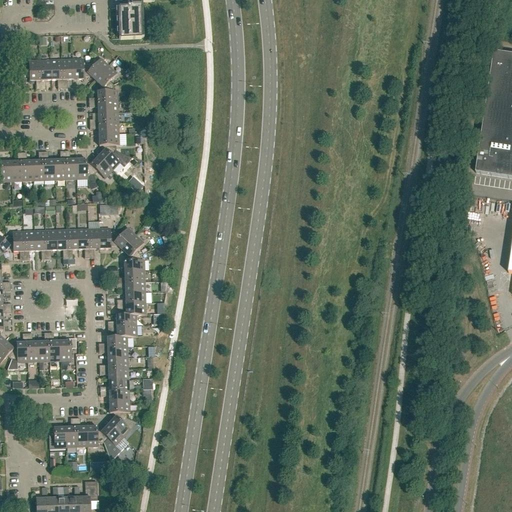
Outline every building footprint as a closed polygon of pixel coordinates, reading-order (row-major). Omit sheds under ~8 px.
[(129,0),(130,9),(118,9),(120,40),(141,40),(140,3),(151,3),(150,0),(129,0)] [(511,55),(494,53),(476,174),(511,179),(511,55)] [(95,82),(108,67),(100,60),(93,68),(88,64),(85,74),(95,82)] [(67,81),(73,81),(72,61),(61,62),(62,91),(67,90),(67,81)] [(85,74),(88,64),(83,64),(83,61),(72,61),(73,81),(84,81),(84,74),(85,74)] [(36,92),(41,91),(40,62),(28,63),(29,82),(36,82),(36,92)] [(45,82),(51,82),(50,62),(40,62),(41,91),(46,91),(45,82)] [(58,91),(62,91),(61,62),(50,62),(51,82),(57,82),(58,91)] [(104,91),(113,86),(110,83),(117,75),(108,67),(95,82),(104,91)] [(98,104),(117,103),(117,92),(114,92),(113,86),(104,91),(104,92),(97,93),(98,104)] [(98,104),(89,104),(89,102),(88,102),(89,109),(98,109),(98,115),(118,114),(117,103),(98,104)] [(89,126),(118,125),(118,114),(98,115),(98,121),(89,121),(89,126)] [(99,136),(119,135),(118,125),(89,126),(89,131),(98,130),(99,136)] [(106,149),(116,153),(116,147),(119,147),(119,135),(99,136),(99,147),(106,147),(106,149)] [(132,159),(116,153),(106,149),(97,158),(112,172),(119,165),(124,169),(130,162),(129,162),(132,159)] [(76,181),(75,161),(70,161),(69,152),(64,153),(65,181),(76,181)] [(33,183),(44,182),(43,153),(38,153),(38,163),(32,163),(33,183)] [(55,182),(54,162),(48,162),(48,153),(43,153),(44,182),(55,182)] [(55,182),(65,181),(64,153),(60,153),(60,162),(54,162),(55,182)] [(12,183),(22,183),(21,154),(16,154),(17,163),(11,164),(12,183)] [(33,183),(32,163),(27,163),(26,154),(21,154),(22,183),(33,183)] [(105,180),(112,172),(97,158),(88,168),(93,177),(97,173),(105,180)] [(12,183),(11,164),(0,164),(0,162),(0,161),(0,173),(0,184),(12,183)] [(93,177),(88,168),(87,168),(86,161),(75,161),(76,181),(87,181),(87,186),(91,191),(98,188),(93,177)] [(51,197),(45,197),(45,207),(61,206),(61,192),(51,192),(51,197)] [(110,234),(110,230),(99,231),(100,250),(111,250),(111,243),(112,243),(116,233),(110,234)] [(127,230),(120,237),(116,233),(112,243),(122,251),(135,237),(127,230)] [(72,251),(78,251),(77,231),(67,232),(68,261),(72,260),(72,251)] [(84,260),(89,260),(88,231),(77,231),(78,251),(84,251),(84,260)] [(94,251),(100,250),(99,231),(88,231),(89,260),(94,260),(94,251)] [(41,261),(46,261),(45,232),(34,233),(35,252),(41,252),(41,261)] [(50,252),(57,252),(56,232),(45,232),(46,261),(51,261),(50,252)] [(63,261),(68,261),(67,232),(56,232),(57,252),(62,252),(63,261)] [(13,246),(13,253),(24,253),(24,233),(12,233),(12,237),(7,237),(11,246),(13,246)] [(29,253),(35,252),(34,233),(24,233),(24,253),(24,261),(22,261),(22,262),(29,262),(29,253)] [(3,241),(0,238),(0,253),(2,255),(11,246),(7,237),(3,241)] [(131,260),(140,256),(136,252),(143,245),(135,237),(122,251),(131,260)] [(476,256),(478,267),(487,264),(485,253),(476,256)] [(125,273),(144,273),(144,261),(141,262),(140,256),(131,260),(131,262),(124,262),(125,273)] [(116,284),(145,284),(144,273),(125,273),(125,279),(116,280),(116,284)] [(0,288),(11,288),(10,283),(1,284),(1,278),(0,277),(0,288)] [(125,295),(145,294),(145,284),(116,284),(116,289),(125,289),(125,295)] [(0,299),(2,299),(2,293),(11,293),(11,288),(0,288),(0,299)] [(117,306),(145,305),(145,294),(125,295),(125,301),(117,301),(117,306)] [(0,310),(11,309),(11,305),(2,305),(2,299),(0,299),(0,310)] [(136,316),(136,317),(146,316),(145,305),(117,306),(117,311),(126,310),(126,316),(126,317),(136,316)] [(0,320),(3,321),(3,315),(12,314),(11,309),(0,310),(0,320)] [(136,327),(136,317),(136,316),(126,317),(126,316),(116,316),(116,323),(107,323),(108,328),(136,327)] [(127,338),(127,339),(137,338),(136,327),(108,328),(108,333),(117,332),(117,338),(127,338)] [(39,363),(50,363),(49,334),(44,334),(44,343),(38,344),(39,363)] [(60,363),(60,343),(54,343),(54,334),(49,334),(50,363),(60,363)] [(39,363),(38,344),(32,344),(32,335),(25,335),(27,335),(27,344),(28,364),(39,363)] [(127,350),(127,339),(127,338),(117,338),(107,338),(107,345),(98,345),(99,350),(127,350)] [(60,343),(60,363),(72,362),(71,350),(76,350),(76,340),(70,340),(70,343),(60,343)] [(0,364),(7,357),(11,361),(14,351),(6,343),(0,348),(0,364)] [(16,344),(17,351),(14,351),(11,361),(17,361),(17,364),(28,364),(27,344),(16,344)] [(108,361),(128,360),(127,350),(99,350),(99,355),(108,355),(108,361)] [(99,372),(128,371),(128,360),(108,361),(108,367),(99,367),(99,372)] [(109,382),(128,382),(128,371),(99,372),(99,377),(108,376),(109,382)] [(100,393),(129,392),(128,382),(109,382),(109,388),(100,389),(100,393)] [(109,403),(129,403),(129,392),(100,393),(100,398),(109,398),(109,403)] [(110,415),(117,414),(117,416),(126,420),(126,414),(129,414),(129,403),(109,403),(110,415)] [(130,431),(123,424),(126,420),(117,416),(108,426),(123,440),(130,431)] [(65,449),(76,449),(75,420),(70,420),(71,429),(65,429),(65,449)] [(87,448),(86,428),(80,429),(80,420),(75,420),(76,449),(87,448)] [(107,441),(115,448),(123,440),(108,426),(100,435),(104,445),(107,441)] [(65,449),(65,429),(54,430),(54,427),(53,428),(48,428),(49,452),(65,452),(65,449)] [(98,448),(98,445),(104,445),(100,435),(98,435),(97,428),(86,428),(87,448),(98,448)] [(116,473),(121,470),(117,461),(111,464),(116,473)] [(79,499),(79,511),(90,511),(90,503),(97,503),(97,483),(85,483),(85,499),(79,499)] [(79,511),(79,499),(79,488),(74,488),(74,499),(69,499),(68,499),(68,511),(79,511)] [(46,511),(46,500),(47,500),(47,489),(41,489),(42,500),(36,501),(36,511),(46,511)] [(57,511),(57,500),(58,500),(57,489),(52,489),(53,500),(47,500),(46,500),(46,511),(57,511)] [(68,511),(68,499),(69,499),(68,489),(63,489),(64,500),(58,500),(57,500),(57,511),(68,511)]
